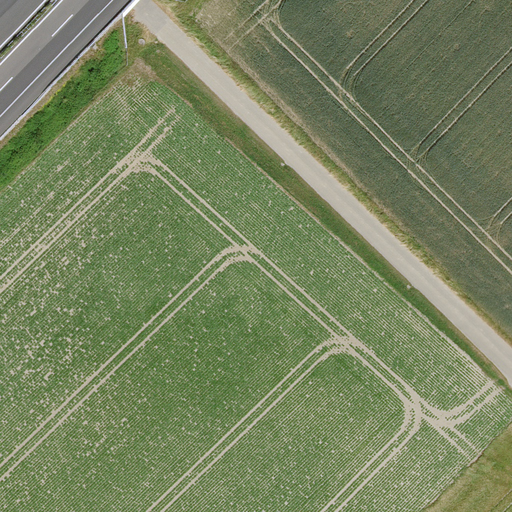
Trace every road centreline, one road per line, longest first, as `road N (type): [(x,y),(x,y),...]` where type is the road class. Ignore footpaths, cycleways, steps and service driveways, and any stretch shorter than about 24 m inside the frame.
road 1 (track): [(137,0),(511,365)]
road 2 (motorway): [(0,91),(87,0)]
